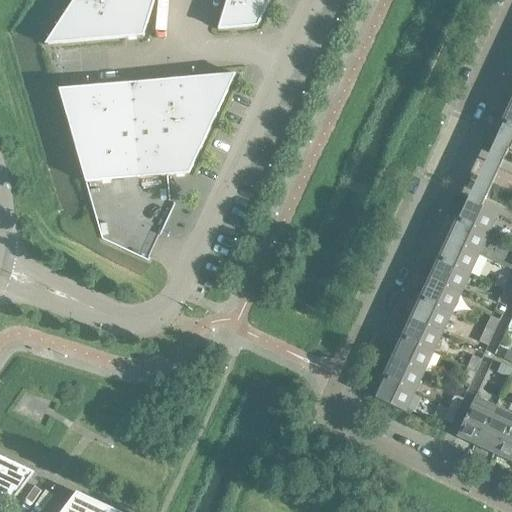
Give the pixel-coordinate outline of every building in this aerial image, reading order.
[(74,0),(45,46),(143,37),(154,0),(74,0)] [(269,0),(226,0),(218,30),(257,27),(269,0)] [(189,174),(235,74),(59,90),(82,184),(87,183),(189,174)] [(511,127),(511,104),(503,123),(511,127)] [(511,152),(511,127),(503,123),(480,172),(495,179),(508,150),(511,152)] [(480,172),(467,201),(458,221),(488,235),(498,215),(482,207),(495,179),(480,172)] [(479,255),(488,235),(458,221),(449,241),(479,255)] [(470,274),(479,255),(449,241),(439,260),(470,274)] [(461,294),(470,274),(439,260),(430,280),(461,294)] [(511,278),(509,277),(503,290),(511,294),(511,293),(511,278)] [(451,314),(461,294),(430,280),(421,300),(451,314)] [(506,307),(511,294),(503,290),(497,302),(506,307)] [(442,334),(451,314),(421,300),(412,319),(442,334)] [(493,334),(499,321),(491,317),(485,329),(493,334)] [(433,353),(442,334),(412,319),(403,339),(433,353)] [(488,346),(493,334),(485,329),(479,342),(488,346)] [(424,373),(433,353),(403,339),(394,359),(424,373)] [(475,373),(481,360),(472,356),(466,369),(475,373)] [(415,392),(424,373),(394,359),(385,378),(415,392)] [(509,378),(511,371),(511,369),(501,364),(497,373),(509,378)] [(469,385),(475,373),(466,369),(460,381),(469,385)] [(405,413),(415,392),(385,378),(375,399),(405,413)] [(457,412),(463,399),(454,395),(448,408),(457,412)] [(477,446),(496,406),(475,397),(457,437),(477,446)] [(497,455),(511,422),(511,413),(496,406),(477,446),(497,455)] [(451,424),(457,412),(448,408),(442,420),(451,424)] [(511,462),(511,422),(497,455),(511,462)] [(0,498),(14,499),(34,473),(0,456),(0,498)] [(117,511),(78,494),(64,511),(62,511),(61,511),(117,511)]
